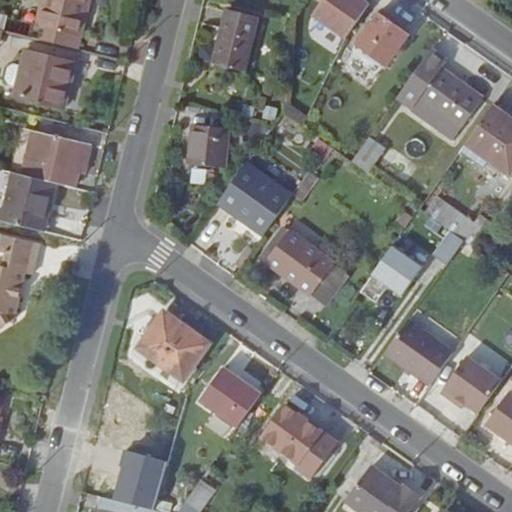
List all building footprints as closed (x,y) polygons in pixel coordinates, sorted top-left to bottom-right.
[(89,37),(99,0),(49,0),(44,26),(89,37)] [(370,0),(332,0),(322,14),(355,37),(378,5),(370,0)] [(250,72),(263,16),(234,8),(221,65),(250,72)] [(393,66),(417,35),(387,12),(363,45),(393,66)] [(0,45),(9,48),(13,28),(0,24),(0,45)] [(44,26),(41,36),(87,47),(89,37),(44,26)] [(76,111),(88,60),(37,48),(33,67),(28,87),(25,98),(76,111)] [(456,62),(441,51),(408,99),(422,109),(429,101),(469,129),(490,99),(449,71),(456,62)] [(20,84),(28,87),(33,67),(25,65),(19,68),(17,79),(20,84)] [(429,101),(422,109),(463,137),(469,129),(429,101)] [(243,104),(240,116),(250,118),(254,106),(243,104)] [(511,115),(501,107),(474,145),(511,173),(511,115)] [(233,172),(239,131),(203,125),(198,168),(233,172)] [(93,172),(101,143),(39,127),(28,172),(66,181),(86,186),(89,171),(93,172)] [(381,135),(362,162),(375,172),(394,145),(381,135)] [(391,152),(385,162),(406,176),(413,166),(391,152)] [(258,164),(230,203),(274,235),(301,196),(258,164)] [(5,216),(54,229),(66,181),(28,172),(17,169),(5,216)] [(329,176),(321,170),(301,196),(311,202),(329,176)] [(474,243),(486,251),(505,225),(491,215),(484,225),(444,197),(432,212),(455,229),(468,239),(474,243)] [(0,259),(0,331),(25,317),(36,270),(44,272),(52,241),(8,230),(4,247),(0,259)] [(323,295),(345,264),(301,231),(278,261),(323,295)] [(456,268),(474,243),(460,234),(443,258),(456,268)] [(431,267),(402,246),(381,276),(410,297),(431,267)] [(359,274),(345,264),(323,295),(337,306),(359,274)] [(190,381),(217,346),(173,312),(145,348),(190,381)] [(460,355),(417,323),(395,355),(437,387),(460,355)] [(448,394),(462,403),(465,399),(486,415),(509,383),(474,358),(448,394)] [(251,418),(269,393),(230,365),(212,388),(251,418)] [(0,395),(8,397),(11,381),(0,378),(0,395)] [(0,438),(6,417),(11,398),(0,395),(0,438)] [(511,400),(493,427),(511,440),(511,400)] [(324,478),(347,446),(293,407),(270,438),(324,478)] [(0,456),(3,457),(13,420),(6,417),(0,438),(0,456)] [(182,433),(176,446),(195,455),(201,442),(182,433)] [(414,482),(412,484),(382,463),(356,498),(375,511),(418,511),(431,495),(414,482)] [(224,492),(209,480),(195,499),(211,510),(224,492)] [(173,511),(174,510),(164,508),(114,495),(110,511),(173,511)] [(209,511),(211,510),(195,499),(185,511),(209,511)]
